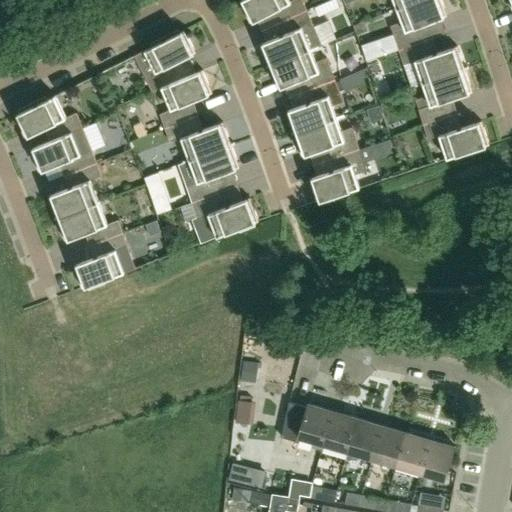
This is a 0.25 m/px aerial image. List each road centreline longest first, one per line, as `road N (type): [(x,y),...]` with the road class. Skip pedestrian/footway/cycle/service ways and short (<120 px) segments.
road 1 (residential): [(287,211),(203,0)]
road 2 (residential): [(0,89),(180,0)]
road 3 (residential): [(511,386),(450,368),(322,350)]
road 4 (residential): [(53,299),(0,156)]
